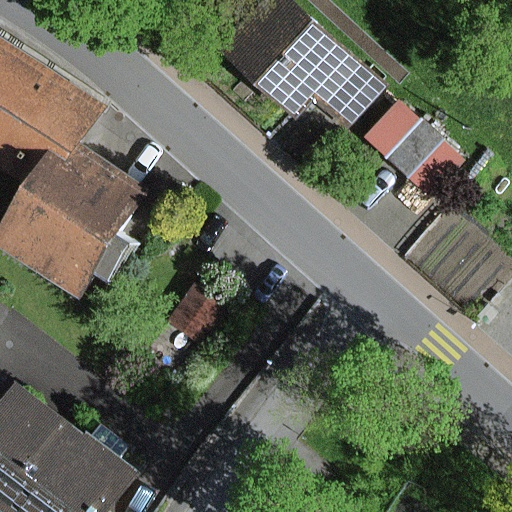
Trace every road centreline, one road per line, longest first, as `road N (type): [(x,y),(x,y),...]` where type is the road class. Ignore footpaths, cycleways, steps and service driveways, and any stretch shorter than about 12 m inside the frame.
road 1 (residential): [(511,412),(28,0)]
road 2 (unknown): [(324,248),(228,385),(176,436),(123,413),(0,323)]
